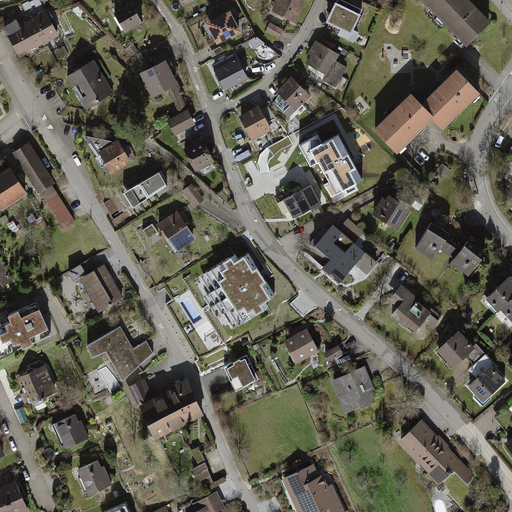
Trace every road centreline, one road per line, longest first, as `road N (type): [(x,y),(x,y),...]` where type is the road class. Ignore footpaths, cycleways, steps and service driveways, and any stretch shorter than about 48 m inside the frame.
road 1 (residential): [(208,117),(266,242),(482,445),(511,485)]
road 2 (residential): [(30,105),(189,372),(254,511)]
road 3 (residential): [(511,82),(487,119),(473,163),(489,219),(511,244)]
road 4 (residential): [(208,117),(265,82),(320,0)]
road 5 (residential): [(154,0),(177,34),(208,117)]
